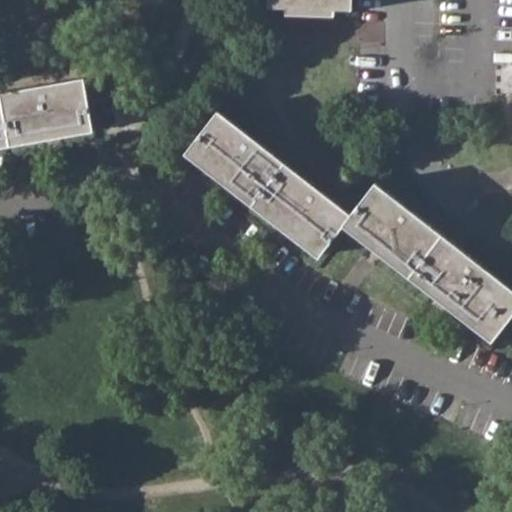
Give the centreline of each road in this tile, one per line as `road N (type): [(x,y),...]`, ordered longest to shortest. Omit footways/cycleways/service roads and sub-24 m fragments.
road 1 (residential): [(149,191),(313,318),(511,398)]
road 2 (residential): [(400,0),(403,160),(463,221),(511,245)]
